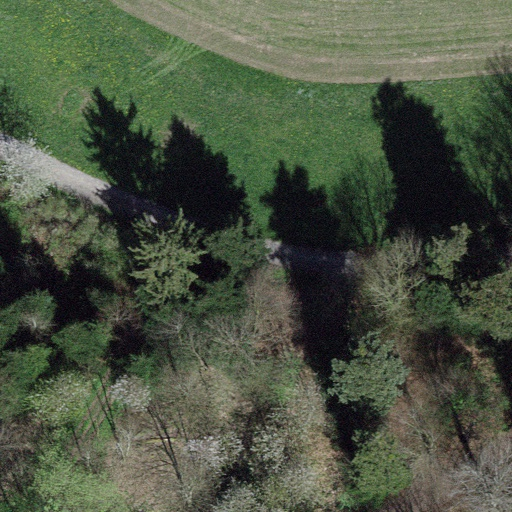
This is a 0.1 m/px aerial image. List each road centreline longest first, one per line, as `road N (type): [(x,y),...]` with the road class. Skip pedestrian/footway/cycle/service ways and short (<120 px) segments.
road 1 (track): [(0,132),(181,221),(326,266),(511,255)]
road 2 (track): [(511,450),(387,511)]
